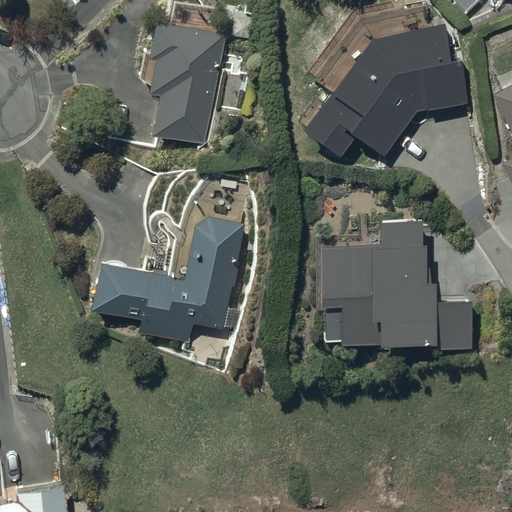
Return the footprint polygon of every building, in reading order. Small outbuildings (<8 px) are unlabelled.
[(255,13),(234,9),(230,31),(251,35),(255,13)] [(226,28),(155,12),(148,44),(143,43),(137,71),(149,73),(147,83),(159,86),(150,128),(203,139),(226,28)] [(511,77),(493,87),(511,129),(511,150),(500,157),(511,183),(511,77)] [(183,271),(100,252),(89,303),(140,314),(137,326),(189,338),(194,318),(220,324),(230,281),(234,282),(245,219),(197,210),(183,271)] [(419,240),(420,211),(380,210),(379,236),(371,235),(371,237),(321,236),(319,296),(340,297),(340,314),(323,314),(322,334),(340,335),(339,338),(379,339),(379,336),(432,337),(432,343),(471,344),(472,295),(435,295),(435,275),(425,275),(426,240),(419,240)] [(65,511),(64,478),(14,480),(15,491),(0,491),(0,511),(65,511)]
